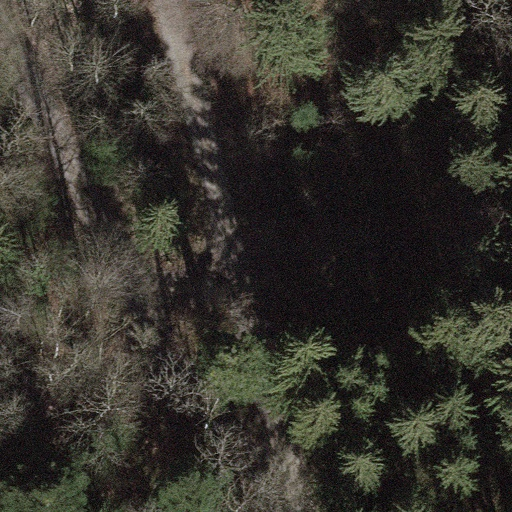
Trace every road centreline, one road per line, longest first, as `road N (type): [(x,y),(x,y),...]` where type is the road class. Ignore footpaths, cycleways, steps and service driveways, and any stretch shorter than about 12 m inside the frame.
road 1 (track): [(0,22),(74,152),(191,397),(244,475),(284,511)]
road 2 (track): [(310,511),(173,0)]
